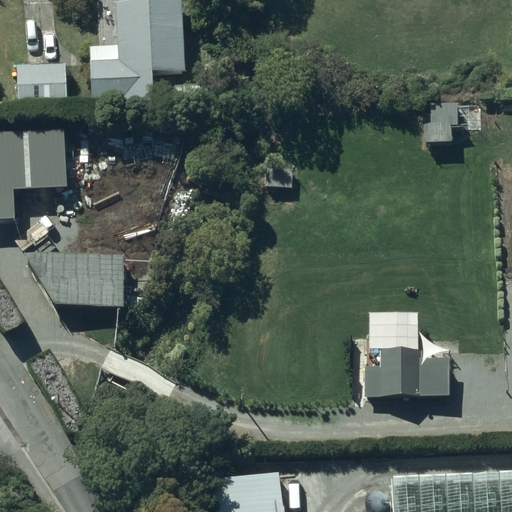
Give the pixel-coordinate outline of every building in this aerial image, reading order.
[(184,3),(118,5),(118,49),(88,50),(88,64),(92,64),(93,109),(155,107),(154,78),(187,77),(184,3)] [(67,66),(18,67),(19,109),(68,108),(67,66)] [(207,87),(176,88),(177,113),(208,112),(207,87)] [(431,127),(425,127),(425,147),(454,146),(453,128),(459,128),(458,107),(431,107),(431,127)] [(294,171),(267,171),(267,191),(294,191),(294,171)] [(122,257),(26,258),(54,310),(123,309),(122,257)] [(425,400),(425,396),(450,396),(450,368),(448,368),(449,334),(419,333),(419,336),(368,335),(367,403),(384,403),(384,400),(425,400)] [(511,511),(511,474),(393,482),(393,511),(511,511)] [(284,511),(280,475),(185,486),(188,511),(284,511)]
